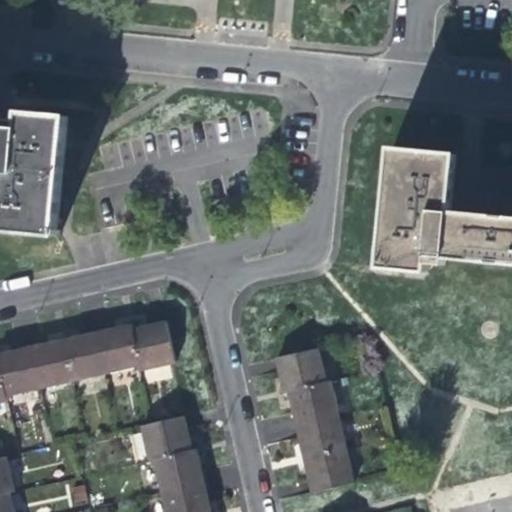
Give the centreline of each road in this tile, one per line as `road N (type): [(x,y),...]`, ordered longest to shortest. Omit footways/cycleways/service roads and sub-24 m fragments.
road 1 (residential): [(76,49),(338,72)]
road 2 (residential): [(208,282),(256,511)]
road 3 (residential): [(0,293),(196,250)]
road 4 (residential): [(338,72),(511,88)]
road 5 (residential): [(338,72),(322,221)]
road 6 (residential): [(208,282),(304,256),(322,221)]
road 7 (residential): [(322,221),(196,250)]
